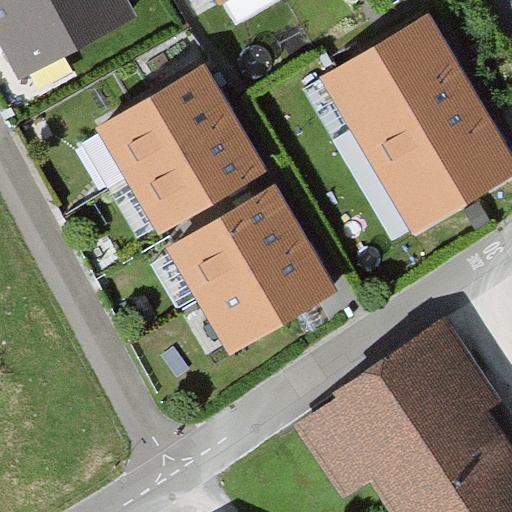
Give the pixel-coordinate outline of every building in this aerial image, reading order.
[(0,0),(0,35),(21,73),(137,11),(130,0),(0,0)] [(214,0),(222,13),(242,0),(214,0)] [(446,48),(427,18),(318,83),(409,235),(511,173),(511,157),(497,133),(470,87),(446,48)] [(220,100),(200,66),(95,129),(157,232),(237,185),(262,170),(220,100)] [(313,256),(273,190),(248,205),(165,256),(229,361),(338,295),(313,256)] [(394,511),(511,511),(511,450),(489,416),(504,407),(445,320),(289,424),(345,507),(377,485),(394,511)]
